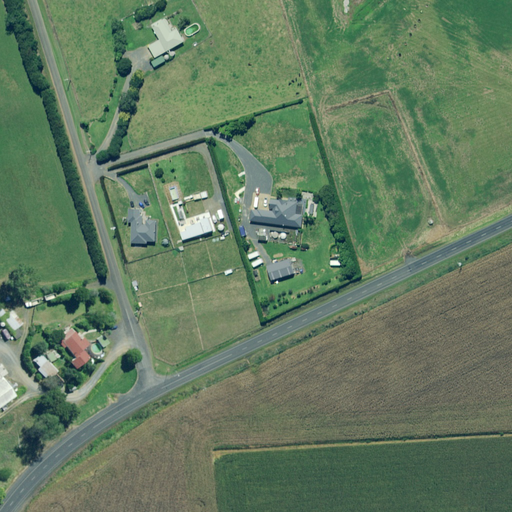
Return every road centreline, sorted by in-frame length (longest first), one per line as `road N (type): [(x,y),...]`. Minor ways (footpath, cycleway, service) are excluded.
road 1 (unclassified): [(153,391),(26,0)]
road 2 (secondary): [(153,391),(511,221)]
road 3 (secondary): [(5,511),(72,442),(153,391)]
